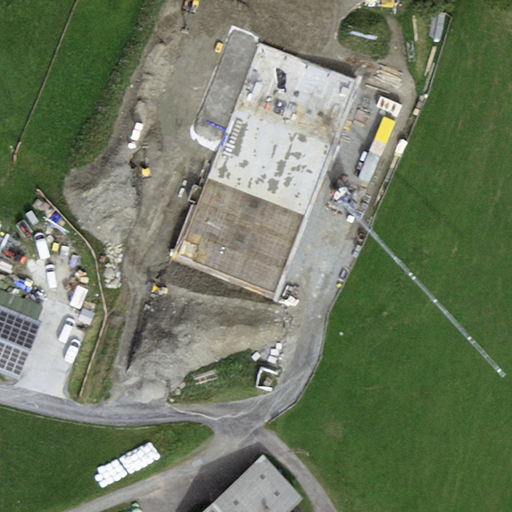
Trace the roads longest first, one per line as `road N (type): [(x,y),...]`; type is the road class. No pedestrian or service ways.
road 1 (track): [(315,496),(238,420),(120,425),(0,393)]
road 2 (track): [(71,511),(260,442)]
